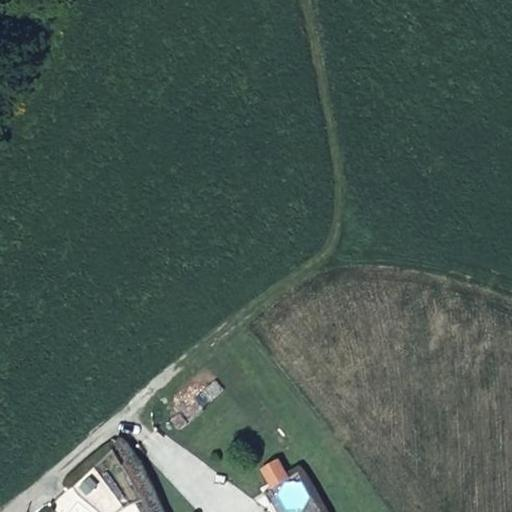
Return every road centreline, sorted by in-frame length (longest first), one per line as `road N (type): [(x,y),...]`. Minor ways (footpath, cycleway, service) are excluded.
road 1 (track): [(299,0),(325,108),(333,248),(26,511)]
road 2 (track): [(511,289),(469,269),(333,248)]
